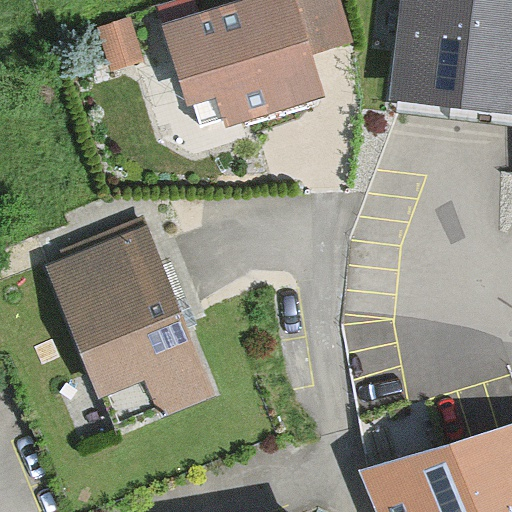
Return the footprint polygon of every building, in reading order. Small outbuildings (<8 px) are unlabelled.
[(301,0),(269,0),(170,33),(207,142),(335,100),(301,0)] [(511,0),(398,0),(388,87),(511,102),(511,0)] [(117,26),(88,36),(97,59),(125,49),(117,26)] [(108,251),(54,273),(122,441),(220,402),(148,224),(104,241),(108,251)] [(366,466),(384,511),(511,511),(511,387),(445,403),(461,439),(366,466)]
